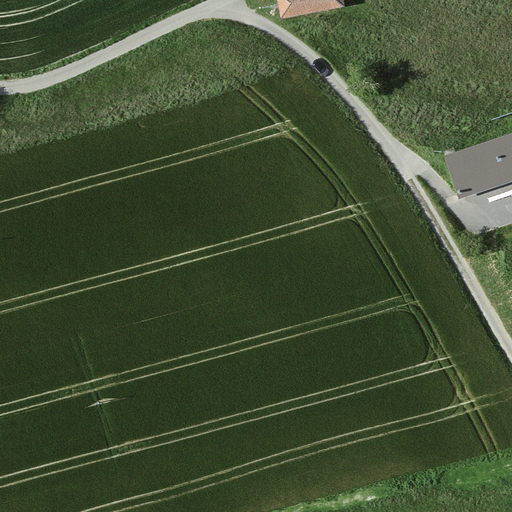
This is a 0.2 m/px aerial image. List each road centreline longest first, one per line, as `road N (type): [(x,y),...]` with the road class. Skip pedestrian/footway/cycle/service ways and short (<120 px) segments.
road 1 (residential): [(0,88),(52,77),(174,21),(223,8),(271,26),(311,57),(390,145)]
road 2 (track): [(411,180),(511,352)]
